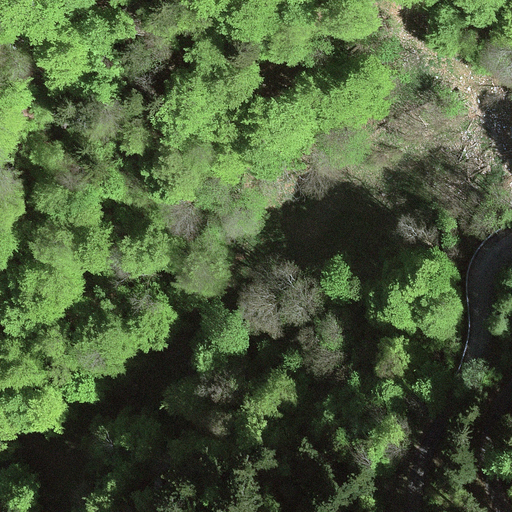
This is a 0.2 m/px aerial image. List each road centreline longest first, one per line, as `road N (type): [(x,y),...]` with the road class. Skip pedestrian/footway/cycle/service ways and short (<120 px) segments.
road 1 (unclassified): [(407,511),(429,449),(471,379),(482,336),(482,280),(493,254),(511,239)]
road 2 (unclassified): [(511,389),(496,410),(485,450),(487,485),(503,511)]
